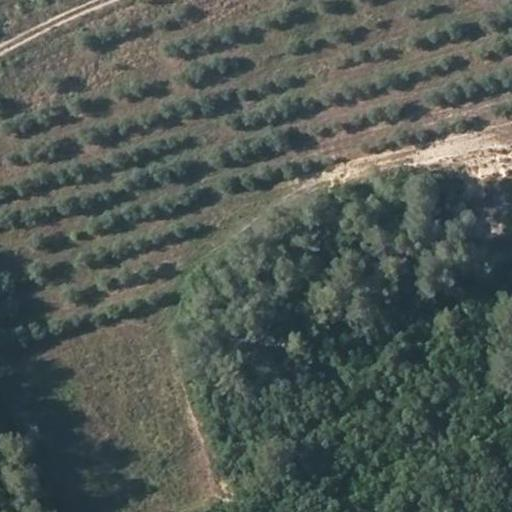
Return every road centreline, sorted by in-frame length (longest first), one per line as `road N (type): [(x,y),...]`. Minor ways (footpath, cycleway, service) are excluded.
road 1 (track): [(0,50),(121,0)]
road 2 (track): [(72,511),(0,407)]
